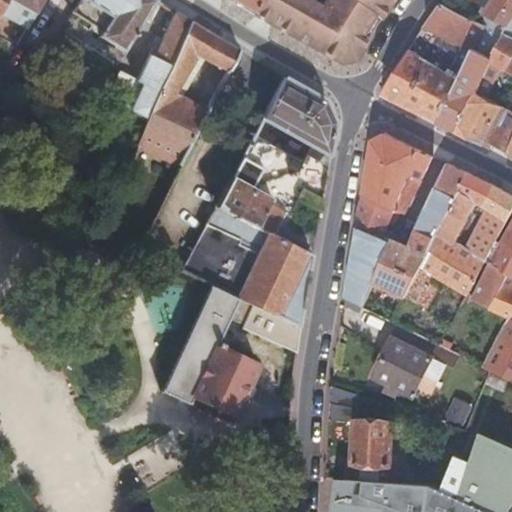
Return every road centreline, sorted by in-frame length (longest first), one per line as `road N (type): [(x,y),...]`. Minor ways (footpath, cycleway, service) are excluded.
road 1 (residential): [(358,98),(302,407),(296,511)]
road 2 (residential): [(358,98),(191,0)]
road 3 (residential): [(511,178),(358,98)]
